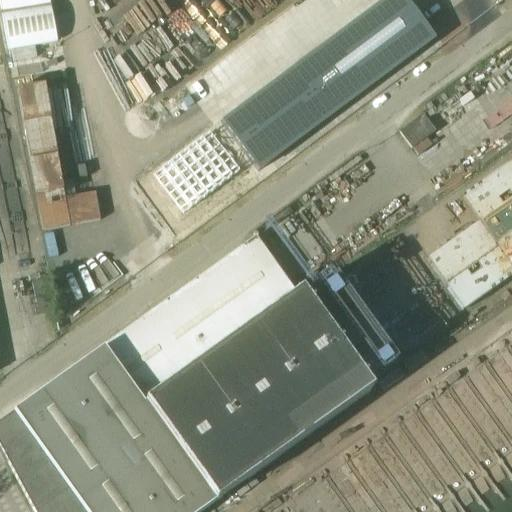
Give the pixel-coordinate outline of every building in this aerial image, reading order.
[(49,0),(0,0),(0,6),(9,54),(59,44),(49,0)] [(404,0),(384,0),(221,123),(257,173),(434,39),(404,0)] [(422,115),(399,132),(412,149),(435,132),(422,115)] [(0,449),(33,511),(206,511),(372,392),(301,294),(297,296),(255,238),(136,323),(101,348),(102,349),(13,413),(0,422),(0,449)] [(38,315),(50,313),(44,280),(31,283),(38,315)]
